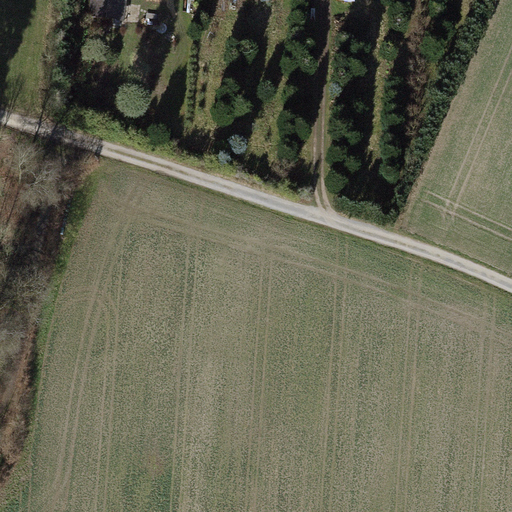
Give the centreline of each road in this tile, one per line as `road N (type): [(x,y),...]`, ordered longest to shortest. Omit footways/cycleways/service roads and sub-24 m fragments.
road 1 (track): [(0,113),(390,230),(511,288)]
road 2 (track): [(324,0),(320,207)]
